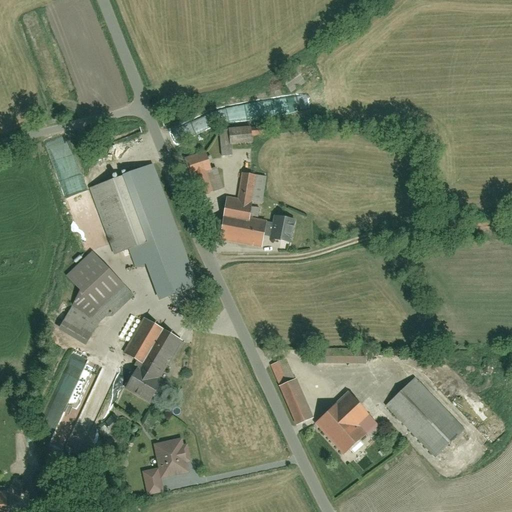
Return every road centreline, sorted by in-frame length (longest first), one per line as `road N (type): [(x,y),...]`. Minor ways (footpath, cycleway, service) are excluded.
road 1 (residential): [(328,511),(144,106)]
road 2 (unclassified): [(0,144),(144,106)]
